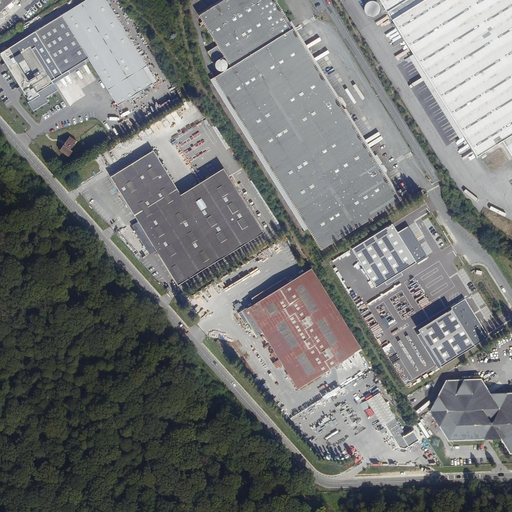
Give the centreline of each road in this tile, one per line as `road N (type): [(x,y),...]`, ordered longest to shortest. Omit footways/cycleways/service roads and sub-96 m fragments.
road 1 (tertiary): [(0,123),(316,478),(335,483)]
road 2 (track): [(0,511),(289,503),(328,511)]
road 3 (unknown): [(511,206),(457,165),(361,0)]
road 4 (unknown): [(184,329),(225,318),(301,393),(356,367)]
road 5 (unknown): [(493,364),(442,373),(424,399),(448,447),(492,453),(505,476)]
road 6 (tertiary): [(511,476),(335,483)]
road 7 (unclassified): [(433,184),(450,219),(511,296)]
